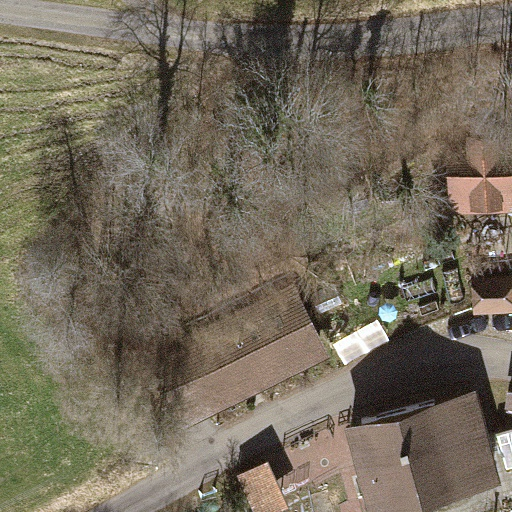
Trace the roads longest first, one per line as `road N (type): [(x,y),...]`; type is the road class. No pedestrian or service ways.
road 1 (unclassified): [(0,17),(191,43),(511,26)]
road 2 (unclassified): [(511,368),(467,361),(367,373),(120,511)]
